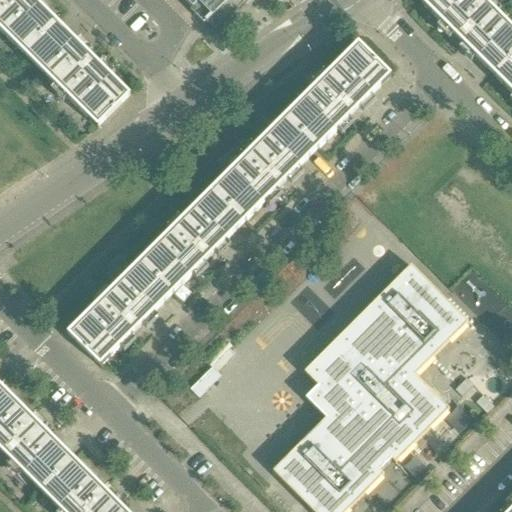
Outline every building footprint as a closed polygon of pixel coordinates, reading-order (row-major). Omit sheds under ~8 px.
[(0,0),(0,32),(97,130),(130,97),(85,52),(32,0),(0,0)] [(182,0),(206,24),(230,0),(182,0)] [(425,0),(421,5),(511,96),(511,30),(481,0),(425,0)] [(358,45),(254,149),(67,336),(100,368),(390,78),(358,45)] [(273,474),(306,508),(310,511),(348,511),(383,477),(379,473),(391,461),(395,465),(449,412),(415,378),(468,325),(411,268),(304,375),(318,388),(305,400),(326,421),(273,474)] [(190,391),(199,400),(221,378),(212,369),(190,391)] [(0,453),(58,511),(124,511),(0,387),(0,453)] [(494,409),(493,407),(483,397),(476,404),(484,413),(486,415),(487,416),(494,409)]
